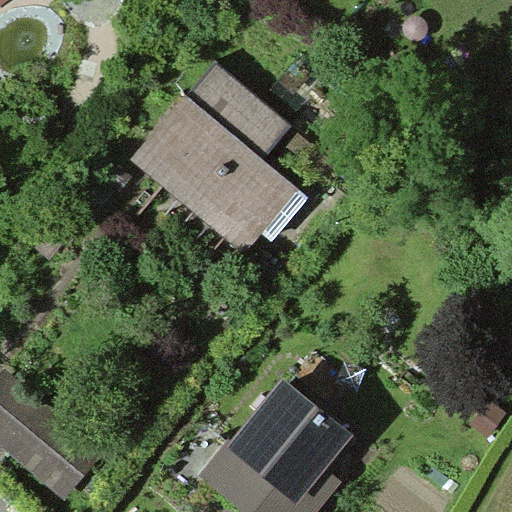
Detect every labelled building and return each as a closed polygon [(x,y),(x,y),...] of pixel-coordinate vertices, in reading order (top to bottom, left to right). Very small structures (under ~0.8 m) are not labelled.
[(184,92),(131,158),(245,255),(262,233),(299,189),(264,159),(290,125),(216,60),(186,94),(184,92)] [(316,146),(298,132),(287,147),(305,161),(316,146)] [(309,197),(299,189),(262,233),(272,241),(309,197)] [(3,372),(0,375),(0,445),(64,498),(102,453),(3,372)] [(353,435),(283,378),(231,441),(229,439),(199,476),(243,511),(316,511),(342,481),(326,468),(353,435)]
